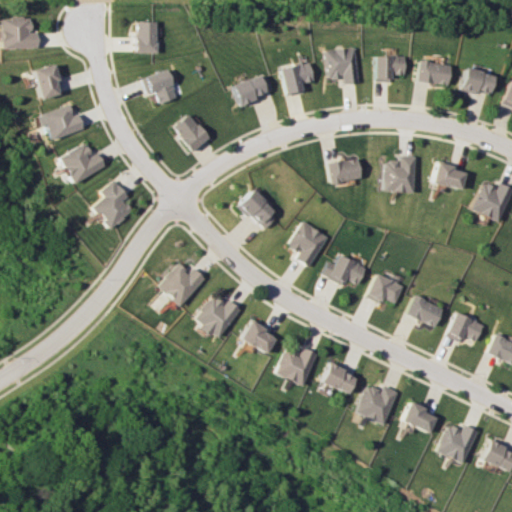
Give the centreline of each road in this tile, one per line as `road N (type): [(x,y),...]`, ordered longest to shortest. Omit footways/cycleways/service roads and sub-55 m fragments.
road 1 (residential): [(511,405),(321,312),(245,264),(179,199)]
road 2 (residential): [(511,150),(411,118),(332,123),(231,157),(179,199)]
road 3 (residential): [(0,377),(71,332),(179,199)]
road 4 (residential): [(179,199),(131,143),(89,25)]
